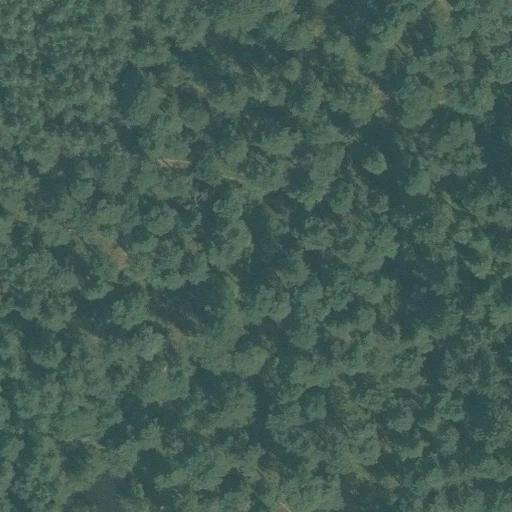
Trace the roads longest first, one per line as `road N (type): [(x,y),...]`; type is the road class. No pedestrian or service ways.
road 1 (track): [(511,98),(421,113),(300,162),(262,189),(191,164),(114,163),(0,184)]
road 2 (track): [(172,511),(163,453),(170,419),(238,291),(262,189)]
